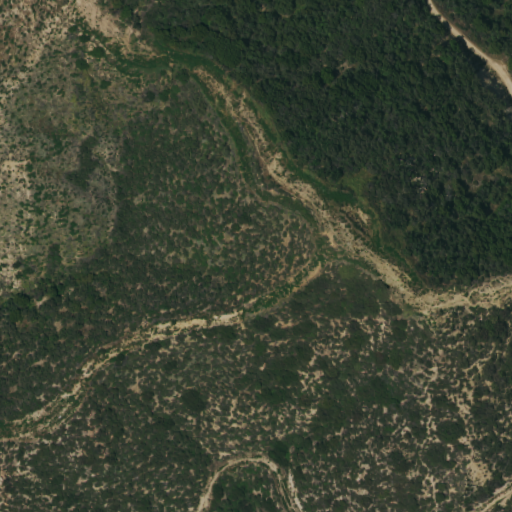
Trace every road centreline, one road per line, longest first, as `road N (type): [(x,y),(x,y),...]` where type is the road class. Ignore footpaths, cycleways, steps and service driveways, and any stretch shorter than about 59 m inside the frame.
road 1 (track): [(511,483),(475,511),(286,503),(273,470),(239,459),(209,480),(199,511)]
road 2 (track): [(423,0),(499,71),(511,100)]
